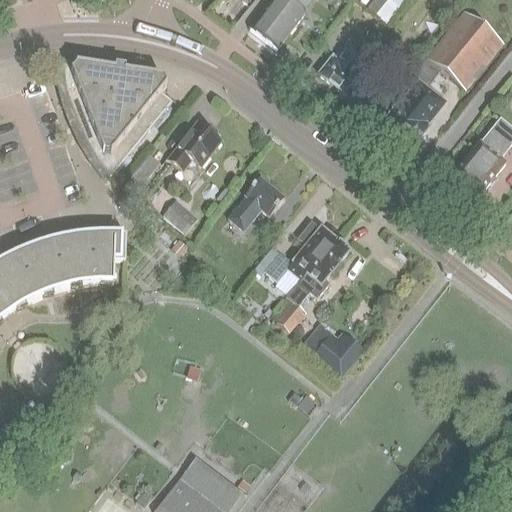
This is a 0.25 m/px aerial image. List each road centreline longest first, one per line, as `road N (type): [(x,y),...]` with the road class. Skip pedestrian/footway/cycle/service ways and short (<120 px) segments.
road 1 (secondary): [(397,207),(211,67),(133,40)]
road 2 (residential): [(397,207),(511,64)]
road 3 (secondary): [(511,298),(397,207)]
road 4 (secondary): [(0,49),(52,38),(133,40)]
